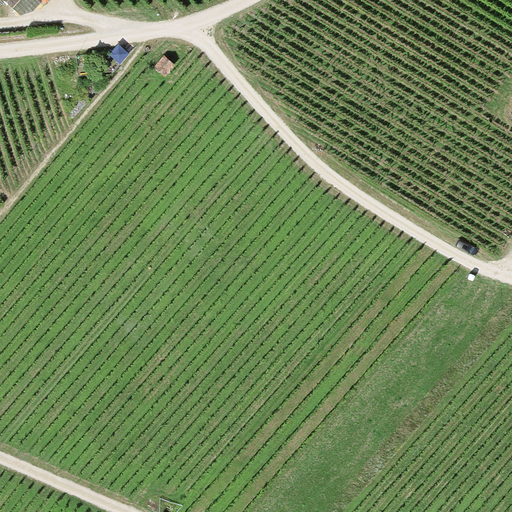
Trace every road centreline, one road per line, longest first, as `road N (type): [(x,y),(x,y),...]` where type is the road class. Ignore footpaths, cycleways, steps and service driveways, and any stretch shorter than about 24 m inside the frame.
road 1 (track): [(184,25),(311,163),(425,241),(511,280)]
road 2 (track): [(0,53),(184,25),(244,0)]
road 3 (track): [(0,457),(126,511)]
road 4 (track): [(128,33),(80,19),(0,20)]
